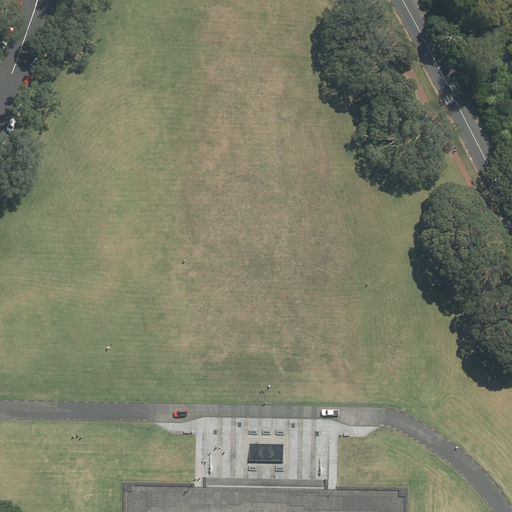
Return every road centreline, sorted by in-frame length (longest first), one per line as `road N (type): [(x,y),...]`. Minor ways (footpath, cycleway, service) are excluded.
road 1 (residential): [(507,511),(443,446),(381,417),(0,409)]
road 2 (residential): [(511,210),(402,0)]
